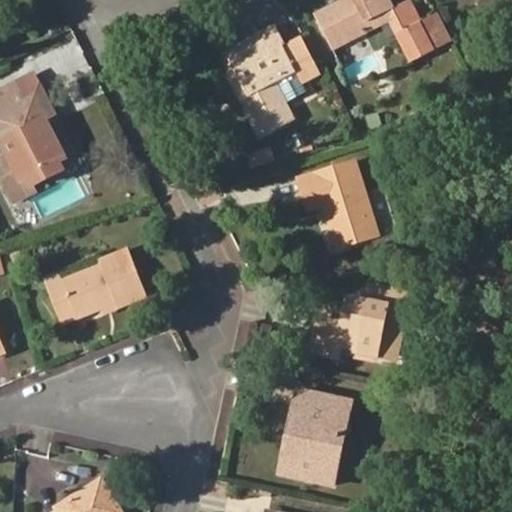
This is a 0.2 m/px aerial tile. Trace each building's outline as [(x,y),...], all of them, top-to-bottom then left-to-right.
[(346,0),(317,16),(335,49),(372,31),(367,21),(393,8),(389,0),(346,0)] [(397,34),(405,29),(393,8),(367,21),(372,31),(390,21),(397,34)] [(412,62),(435,50),(419,22),(405,29),(397,34),(412,62)] [(276,83),(296,71),(283,45),(286,43),(275,24),(226,50),(236,69),(253,103),(244,108),(260,138),(295,120),(276,83)] [(296,71),(318,60),(304,34),(286,43),(283,45),(296,71)] [(236,69),(227,73),(244,108),(253,103),(236,69)] [(23,97),(15,83),(0,90),(0,140),(21,181),(66,158),(44,117),(50,114),(37,90),(23,97)] [(354,161),(297,178),(307,210),(323,205),(329,203),(332,216),(327,217),(337,250),(377,237),(354,161)] [(323,205),(327,217),(332,216),(329,203),(323,205)] [(72,277),(71,275),(56,280),(70,316),(86,310),(87,313),(111,304),(126,298),(128,303),(158,291),(139,246),(110,257),(111,262),(72,277)] [(5,253),(0,253),(0,272),(8,271),(5,253)] [(345,324),(319,319),(315,336),(341,341),(357,344),(356,351),(376,354),(379,342),(399,346),(406,311),(398,300),(399,291),(371,286),(369,298),(367,304),(350,301),(345,324)] [(406,311),(409,293),(399,291),(398,300),(406,311)] [(369,298),(351,295),(350,301),(367,304),(369,298)] [(111,304),(113,309),(128,303),(126,298),(111,304)] [(70,316),(71,320),(87,313),(86,310),(70,316)] [(312,353),(338,358),(341,341),(315,336),(312,353)] [(376,356),(397,360),(399,346),(379,342),(376,354),(356,351),(356,357),(375,360),(376,356)] [(291,447),(285,446),(280,474),(334,484),(344,436),(334,434),(340,399),(296,390),(289,426),(295,427),(291,447)] [(344,436),(350,401),(340,399),(334,434),(344,436)] [(289,426),(285,446),(291,447),(295,427),(289,426)] [(120,511),(100,479),(56,506),(59,511),(120,511)]
